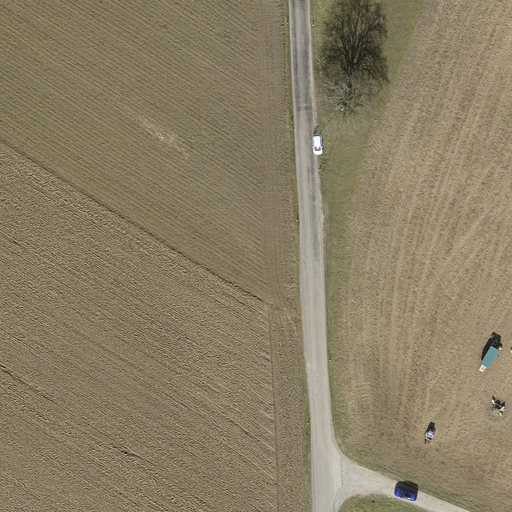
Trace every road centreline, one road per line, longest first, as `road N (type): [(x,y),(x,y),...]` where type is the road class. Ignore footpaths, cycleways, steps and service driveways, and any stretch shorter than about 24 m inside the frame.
road 1 (tertiary): [(299,0),(324,511)]
road 2 (track): [(323,476),(381,483),(452,511)]
